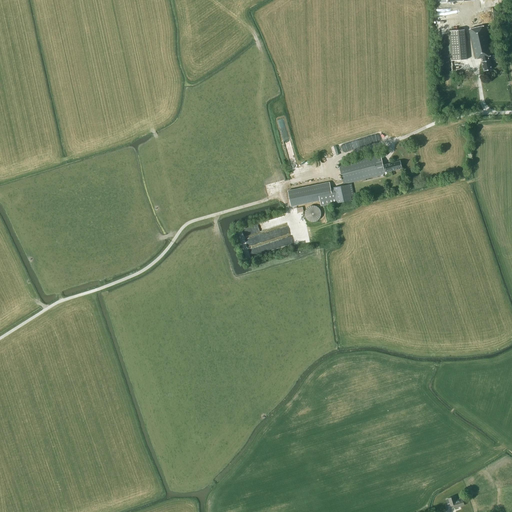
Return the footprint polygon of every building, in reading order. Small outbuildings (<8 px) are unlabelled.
[(491,56),(484,26),(469,29),(475,59),(481,58),(482,61),(482,62),(484,71),(492,69),(490,60),(489,60),(488,56),(491,56)] [(467,59),(464,29),(449,31),(452,61),(467,59)] [(387,155),(385,149),(379,151),(380,154),(339,165),(344,184),(385,174),(385,173),(402,168),(400,161),(386,165),(383,165),(381,157),(387,155)] [(291,207),(320,201),(321,206),(352,200),(349,185),(331,188),(330,182),(288,190),(291,207)] [(314,206),(313,206),(311,206),(310,206),(309,207),(308,208),(307,209),(306,210),(305,211),(305,213),(305,214),(305,215),(305,217),(306,218),(307,219),(308,220),(309,221),(310,222),(311,222),(313,222),(314,222),(316,222),(317,221),(318,220),(319,219),(320,218),(320,217),(321,215),(321,214),(321,213),(320,210),(319,209),(318,208),(317,207),(316,206),(314,206)] [(251,251),(267,248),(265,242),(250,245),(251,251)] [(447,504),(450,504),(450,505),(453,505),(455,508),(464,505),(462,499),(456,501),(455,496),(446,499),(447,504)]
